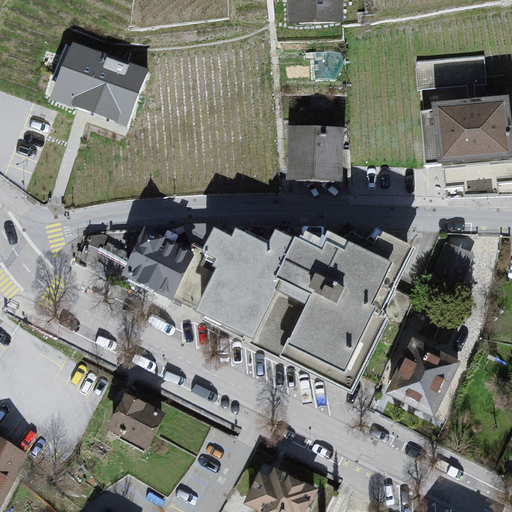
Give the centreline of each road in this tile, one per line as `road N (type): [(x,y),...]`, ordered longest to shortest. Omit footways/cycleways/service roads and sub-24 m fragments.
road 1 (residential): [(511,217),(206,212),(101,219),(11,247)]
road 2 (residential): [(22,265),(77,306),(272,403)]
road 3 (residential): [(272,403),(485,511)]
road 4 (residential): [(272,403),(214,511)]
